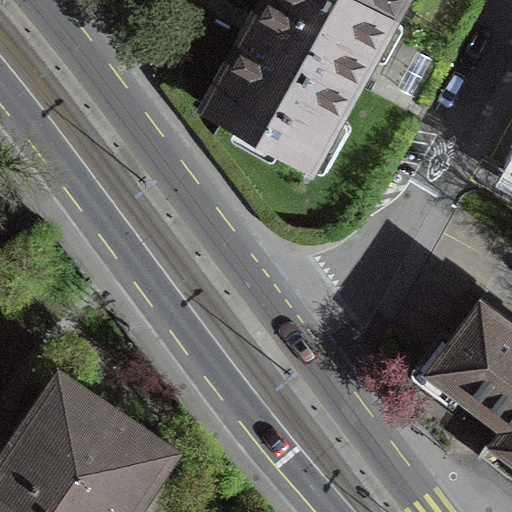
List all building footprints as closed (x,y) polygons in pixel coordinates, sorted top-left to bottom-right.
[(391,17),(360,0),(262,0),(245,32),(204,106),(240,126),(237,130),(271,149),(274,144),(309,164),(391,17)] [(360,0),(391,17),(400,0),(360,0)] [(461,396),(501,426),(480,453),(511,476),(511,320),(480,296),(451,334),(455,338),(420,384),(451,408),(461,396)] [(0,464),(0,492),(29,511),(205,511),(150,475),(167,450),(59,377),(0,464)] [(0,511),(29,511),(0,492),(0,511)]
